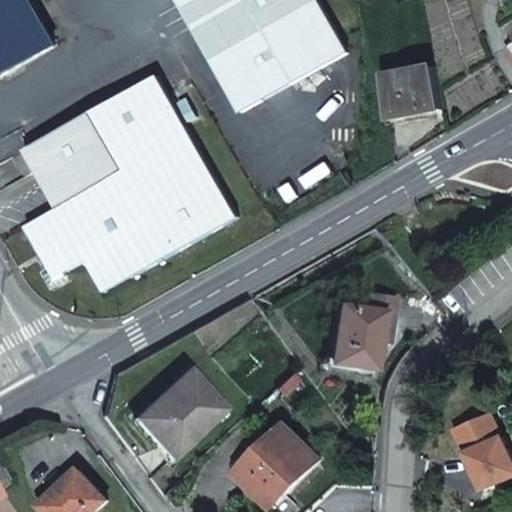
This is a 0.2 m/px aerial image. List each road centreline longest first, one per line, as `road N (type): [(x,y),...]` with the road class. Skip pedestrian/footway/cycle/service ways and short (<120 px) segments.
road 1 (tertiary): [(60,385),(138,333),(511,124)]
road 2 (residential): [(511,288),(414,362),(403,387),(395,511)]
road 3 (residential): [(156,511),(98,421),(60,385)]
